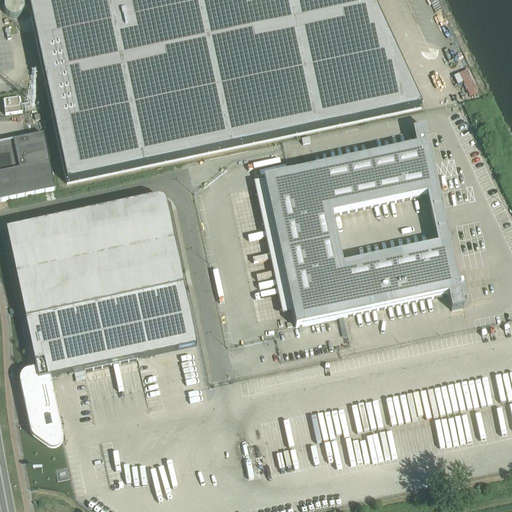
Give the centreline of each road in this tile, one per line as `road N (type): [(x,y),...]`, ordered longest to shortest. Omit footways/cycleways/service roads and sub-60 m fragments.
road 1 (unknown): [(178,180),(353,127),(432,114),(460,159),(494,254)]
road 2 (unknown): [(229,402),(246,472),(264,495),(511,450)]
road 3 (unknown): [(480,349),(229,402)]
road 4 (unknown): [(229,402),(91,435)]
